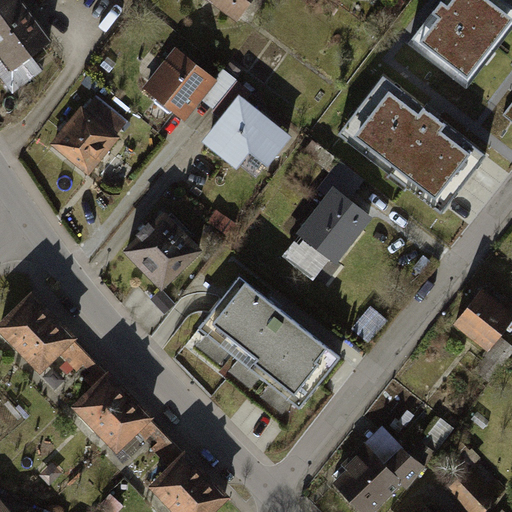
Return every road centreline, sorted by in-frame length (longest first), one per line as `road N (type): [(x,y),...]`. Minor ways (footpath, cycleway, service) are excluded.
road 1 (secondary): [(17,217),(88,305),(284,501)]
road 2 (residential): [(284,501),(511,192)]
